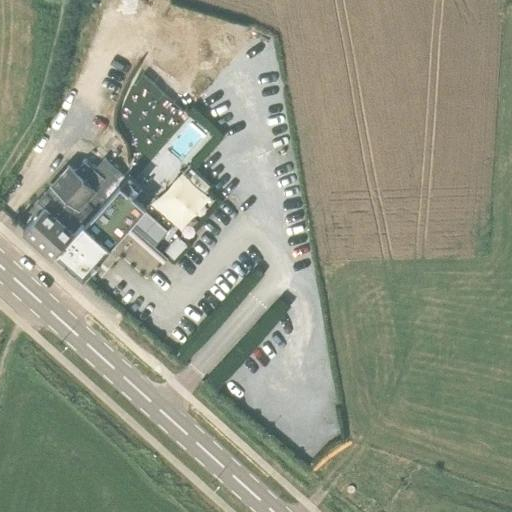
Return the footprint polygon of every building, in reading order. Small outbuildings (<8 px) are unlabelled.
[(104,158),(94,169),(105,178),(115,187),(117,185),(118,184),(125,176),(104,158)] [(47,189),(37,200),(44,206),(55,217),(59,212),(66,219),(105,178),(94,169),(84,160),(74,172),(67,166),(47,189)] [(194,164),(178,180),(198,201),(215,185),(194,164)] [(34,218),(23,230),(26,234),(27,234),(51,256),(52,257),(55,255),(115,187),(105,178),(66,219),(59,212),(55,217),(44,206),(34,218)] [(155,241),(171,223),(144,200),(141,204),(137,201),(129,193),(118,184),(117,185),(115,187),(55,255),(82,279),(83,278),(84,277),(89,270),(101,280),(120,258),(146,280),(167,256),(173,261),(186,246),(188,243),(177,234),(164,249),(155,241)]
